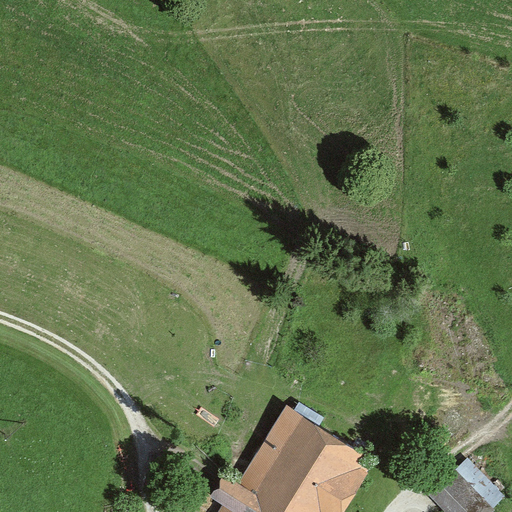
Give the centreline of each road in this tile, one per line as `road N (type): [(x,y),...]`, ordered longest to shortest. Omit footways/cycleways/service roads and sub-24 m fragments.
road 1 (track): [(0,322),(82,352),(127,399),(145,489),(158,511)]
road 2 (track): [(511,414),(395,494)]
